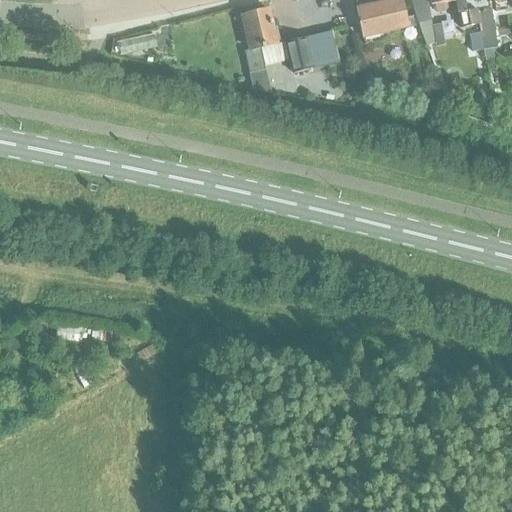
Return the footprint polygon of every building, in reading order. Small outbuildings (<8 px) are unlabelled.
[(399,0),(356,10),(363,38),(406,28),(400,0),(399,0)] [(408,0),(418,26),(425,47),(434,45),(431,23),(429,23),(425,0),(408,0)] [(430,0),(431,5),(433,5),(434,11),(437,14),(444,13),(446,9),(444,3),(455,1),(460,29),(478,25),(476,13),(476,11),(467,12),(465,2),(465,0),(430,0)] [(241,17),(249,51),(243,52),(249,74),(264,71),(259,49),(276,46),(275,42),(278,41),(275,30),(273,30),(268,11),(241,17)] [(476,13),(478,25),(480,33),(479,33),(483,51),(484,62),(494,60),(490,36),(494,35),(490,11),(476,13)] [(468,35),(471,52),(483,51),(479,33),(469,35),(468,35)] [(286,43),(287,46),(294,74),(313,70),(306,38),(286,43)] [(82,330),(56,326),(54,340),(80,344),(82,330)] [(91,330),(90,341),(119,345),(120,334),(91,330)] [(94,383),(83,362),(71,368),(83,389),(94,383)]
